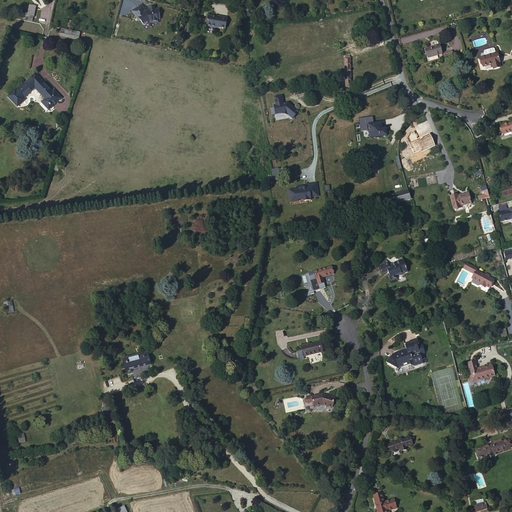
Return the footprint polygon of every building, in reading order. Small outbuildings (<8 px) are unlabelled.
[(145,8),(141,2),(131,8),(138,18),(139,17),(143,22),(147,20),(146,19),(148,17),(150,17),(150,18),(151,20),(156,20),(156,17),(157,17),(159,16),(159,13),(157,12),(159,11),(158,7),(153,7),(153,5),(150,5),(150,8),(145,8)] [(207,13),(205,21),(223,25),(226,14),(220,13),(219,16),(215,15),(207,13)] [(347,21),(339,22),(344,45),(354,42),(354,41),(353,36),(350,36),(347,21)] [(375,42),(372,35),(366,38),(368,45),(375,42)] [(441,46),(427,50),(430,59),(444,55),(441,46)] [(483,52),(484,55),(494,52),(493,48),(492,47),(483,50),(482,51),(483,52)] [(479,56),(479,57),(481,66),(490,64),(492,69),(498,66),(496,62),(498,61),(496,52),(494,52),(484,55),(479,56)] [(342,61),(344,91),(351,91),(350,61),(342,61)] [(41,108),(47,102),(54,97),(50,92),(48,89),(46,90),(31,72),(11,88),(10,87),(2,93),(11,105),(19,99),(18,97),(28,88),(37,98),(35,100),(41,108)] [(285,93),(265,96),(269,114),(285,112),(291,118),(298,108),(284,103),(285,93)] [(511,115),(500,119),(503,130),(511,127),(511,115)] [(367,128),(368,142),(385,140),(384,130),(380,131),(379,126),(367,128)] [(271,169),(273,179),(282,177),(279,167),(271,169)] [(318,180),(289,187),(293,202),(322,194),(318,180)] [(509,184),(499,187),(501,195),(511,191),(509,184)] [(479,200),(488,198),(485,189),(482,190),(483,194),(478,195),(479,200)] [(470,192),(456,196),(460,208),(464,207),(464,209),(469,207),(468,205),(473,204),(470,192)] [(389,209),(409,204),(407,194),(386,199),(389,209)] [(460,208),(456,196),(456,195),(448,197),(452,212),(460,210),(460,208)] [(511,203),(509,204),(496,207),(508,228),(511,226),(511,203)] [(500,252),(502,259),(511,257),(509,250),(500,252)] [(381,278),(383,283),(392,280),(392,278),(402,274),(398,262),(384,267),(382,261),(375,264),(377,267),(372,269),(374,277),(380,274),(382,278),(381,278)] [(311,272),(314,286),(322,284),(321,279),(331,275),(329,268),(311,272)] [(490,280),(473,270),(471,273),(468,279),(476,283),(475,285),(481,288),(482,286),(485,288),(490,280)] [(4,301),(6,313),(14,311),(12,300),(4,301)] [(384,355),(380,359),(392,368),(392,367),(405,364),(409,366),(409,367),(418,365),(416,360),(416,356),(419,356),(420,354),(418,345),(415,346),(413,340),(402,343),(401,345),(402,350),(394,352),(392,355),(388,352),(385,356),(384,355)] [(303,345),(293,348),(294,354),(292,354),(291,356),(292,363),(294,364),(297,363),(296,360),(317,355),(315,344),(303,348),(303,345)] [(238,367),(228,360),(223,366),(233,374),(238,367)] [(140,361),(115,367),(118,379),(143,372),(140,361)] [(464,362),(466,372),(474,370),(473,369),(472,361),(464,362)] [(474,370),(466,372),(467,376),(470,375),(471,381),(491,376),(488,366),(478,369),(478,367),(473,369),(474,370)] [(331,407),(331,396),(322,395),(322,398),(317,398),(317,396),(308,399),(310,409),(319,406),(331,407)] [(19,443),(25,441),(24,433),(17,434),(19,443)] [(392,441),(387,443),(387,444),(382,445),(384,452),(389,451),(389,452),(395,450),(396,453),(402,451),(401,448),(406,447),(404,437),(397,440),(396,438),(392,440),(392,441)] [(477,453),(479,459),(492,454),(509,448),(506,443),(502,445),(500,442),(492,445),(493,447),(477,453)] [(376,492),(367,495),(371,511),(381,511),(381,508),(389,506),(387,498),(378,501),(376,492)] [(470,509),(482,507),(481,500),(469,502),(470,509)]
